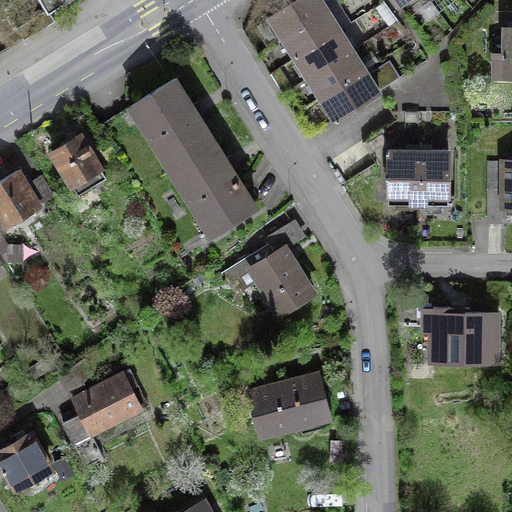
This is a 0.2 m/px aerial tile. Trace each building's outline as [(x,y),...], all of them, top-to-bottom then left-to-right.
[(0,0),(0,37),(11,32),(0,13),(0,0)] [(42,0),(48,10),(66,0),(42,0)] [(376,96),(309,0),(278,0),(241,26),(318,136),(376,96)] [(511,33),(505,34),(505,57),(494,58),(495,85),(511,84),(511,33)] [(257,207),(166,83),(123,115),(214,238),(257,207)] [(43,155),(65,195),(101,176),(80,136),(43,155)] [(459,156),(391,155),(391,204),(459,205),(459,156)] [(511,167),(502,167),(502,210),(511,210),(511,167)] [(0,236),(38,212),(13,175),(0,183),(0,236)] [(312,299),(270,239),(223,272),(265,331),(312,299)] [(504,317),(424,313),(423,334),(432,335),(431,361),(502,365),(504,317)] [(65,401),(86,442),(138,416),(118,375),(65,401)] [(240,401),(249,438),(316,422),(307,385),(240,401)] [(0,474),(7,489),(47,468),(23,421),(0,432),(0,474)] [(205,511),(199,499),(174,511),(205,511)]
